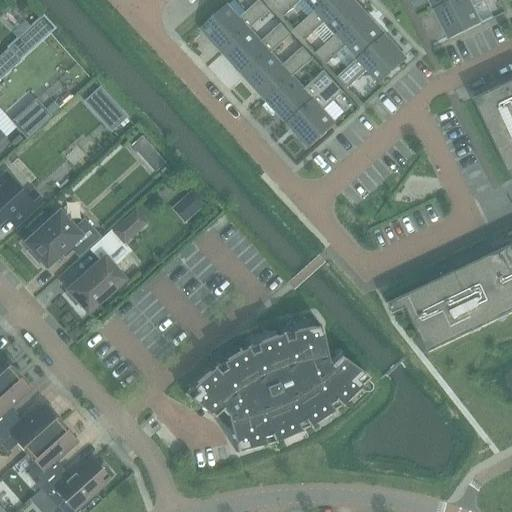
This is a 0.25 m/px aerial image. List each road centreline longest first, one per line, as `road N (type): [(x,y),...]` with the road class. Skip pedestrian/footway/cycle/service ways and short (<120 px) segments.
road 1 (residential): [(171,511),(148,453),(0,289)]
road 2 (residential): [(309,207),(132,12)]
road 3 (residential): [(368,269),(482,214),(423,96)]
road 4 (residential): [(202,511),(320,496),(434,511)]
road 5 (residential): [(423,96),(309,207)]
